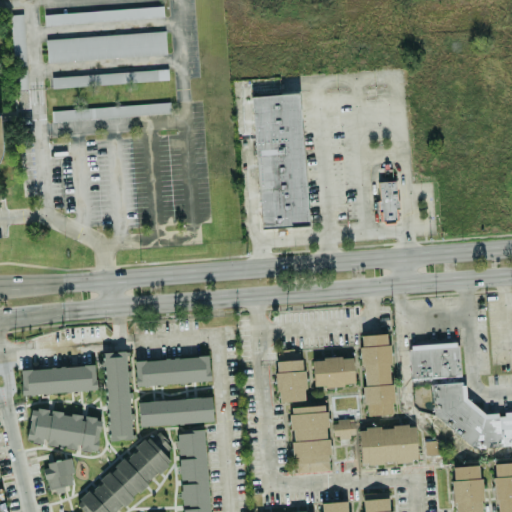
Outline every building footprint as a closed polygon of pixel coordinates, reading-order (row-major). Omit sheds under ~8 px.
[(164,18),(163,6),(82,9),(82,6),(44,7),(44,23),(164,18)] [(11,14),(15,88),(27,87),(23,13),(11,14)] [(47,60),(166,54),(165,31),(46,37),(47,60)] [(169,80),(168,68),(51,75),(52,86),(169,80)] [(307,225),(299,92),(252,95),(260,228),(307,225)] [(170,113),(169,102),(51,108),(52,119),(170,113)] [(379,221),(397,221),(396,180),(378,180),(379,221)] [(363,414),(391,414),(390,333),(362,334),(363,414)] [(459,376),(458,342),(409,343),(410,377),(459,376)] [(304,400),(303,349),(275,350),(277,401),(304,400)] [(130,439),(126,351),(103,352),(107,440),(130,439)] [(134,359),(135,384),(210,381),(209,355),(134,359)] [(353,356),(312,358),(313,386),(354,384),(353,356)] [(21,393),(96,390),(95,364),(20,367),(21,393)] [(511,443),(511,410),(503,411),(500,415),(495,412),(485,413),(460,394),(462,391),(461,380),(430,383),(432,412),(457,430),(462,424),(464,424),(466,446),(488,444),(497,432),(501,435),(501,444),(511,443)] [(139,425),(213,422),(211,396),(138,399),(139,425)] [(294,472),(329,470),(326,404),(290,406),(294,472)] [(31,407),(26,440),(44,442),(44,444),(78,449),(96,451),(101,417),(31,407)] [(353,418),(331,419),(332,437),(354,435),(353,418)] [(417,460),(414,424),(358,428),(360,464),(417,460)] [(78,502),(87,511),(114,511),(122,505),(123,506),(170,459),(162,451),(169,444),(153,428),(78,502)] [(209,511),(204,429),(176,431),(179,481),(180,481),(182,511),(209,511)] [(424,440),(424,455),(440,454),(440,440),(424,440)] [(42,464),(48,488),(72,482),(69,472),(74,470),(71,457),(42,464)] [(495,511),(499,511),(511,511),(511,461),(493,462),(495,511)] [(453,511),(481,511),(480,464),(452,466),(453,511)] [(361,492),(362,511),(390,511),(389,491),(361,492)] [(320,501),(320,511),(349,511),(348,500),(320,501)]
